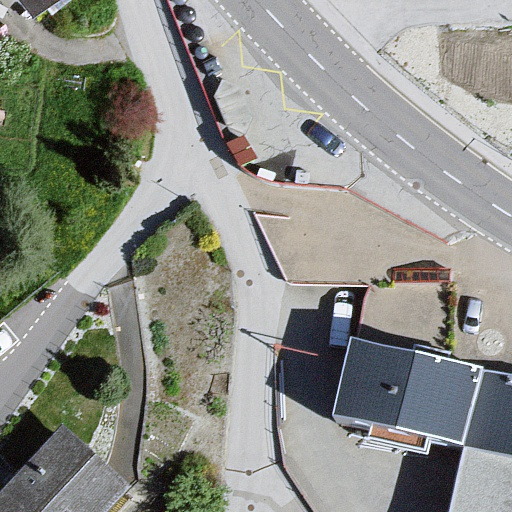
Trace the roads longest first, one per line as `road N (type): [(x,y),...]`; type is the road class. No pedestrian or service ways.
road 1 (tertiary): [(258,0),(371,112),(511,214)]
road 2 (residential): [(254,462),(249,290),(191,154)]
road 3 (residential): [(191,154),(0,375)]
road 4 (residential): [(143,0),(191,154)]
